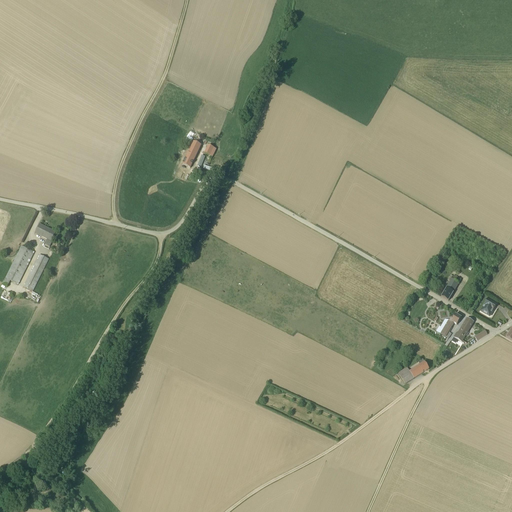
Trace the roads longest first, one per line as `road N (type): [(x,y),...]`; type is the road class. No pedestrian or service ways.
road 1 (unclassified): [(0,199),(161,235),(179,226),(208,179),(221,178),(496,335)]
road 2 (track): [(161,235),(148,275),(32,447)]
road 3 (track): [(115,224),(114,185),(186,0)]
road 4 (track): [(230,511),(409,392)]
road 5 (track): [(368,511),(428,377)]
